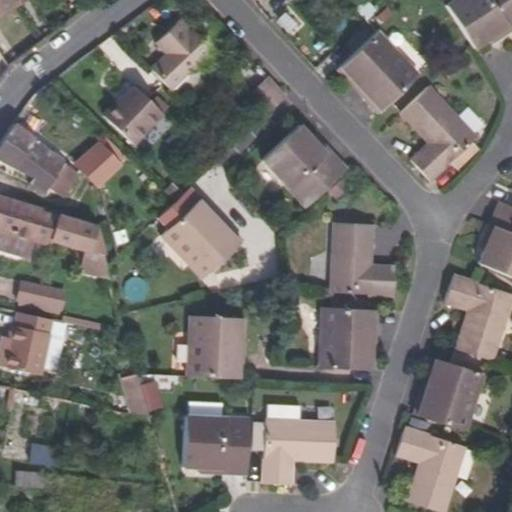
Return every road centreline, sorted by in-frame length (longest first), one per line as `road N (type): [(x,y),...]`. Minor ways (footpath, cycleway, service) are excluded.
road 1 (residential): [(225,0),(439,229)]
road 2 (residential): [(439,229),(350,511)]
road 3 (unknown): [(160,215),(311,92)]
road 4 (residential): [(0,108),(34,69),(125,0)]
road 5 (residential): [(439,229),(503,126),(511,90)]
